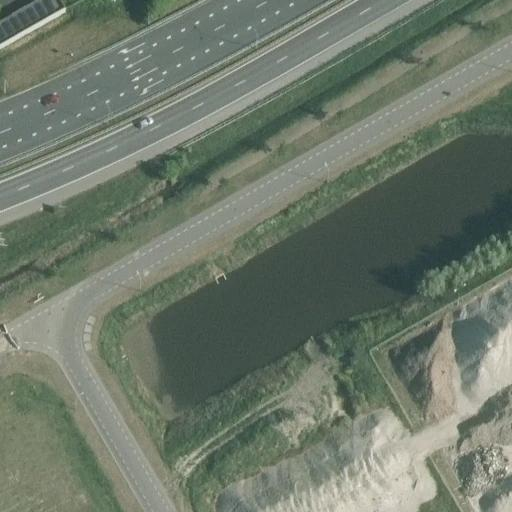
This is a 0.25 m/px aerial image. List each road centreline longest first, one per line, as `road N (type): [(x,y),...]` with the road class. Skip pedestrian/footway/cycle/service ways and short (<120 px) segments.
road 1 (unclassified): [(511,55),(52,323)]
road 2 (motorway): [(0,199),(212,100),(389,0)]
road 3 (motorway): [(278,0),(0,138)]
road 4 (unclassified): [(52,323),(161,511)]
